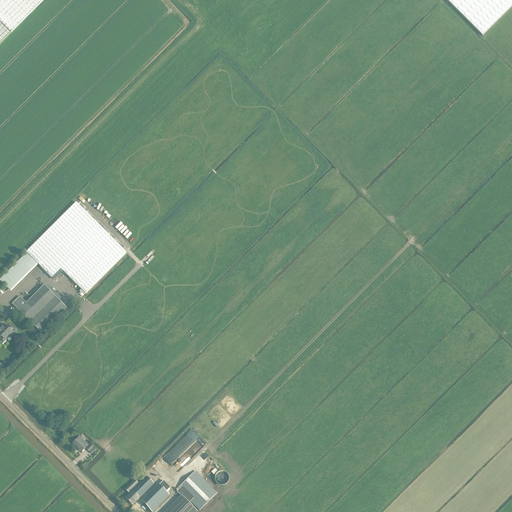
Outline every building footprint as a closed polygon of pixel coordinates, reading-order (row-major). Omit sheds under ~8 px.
[(0,0),(0,43),(10,33),(43,0),(0,0)] [(511,0),(446,0),(483,36),(511,6),(511,0)] [(61,269),(85,294),(126,253),(101,228),(76,203),(26,252),(51,278),(61,269)] [(12,304),(41,333),(66,308),(44,286),(26,303),(19,297),(12,304)] [(6,341),(13,333),(3,323),(0,326),(0,342),(3,345),(6,341)] [(81,452),(86,447),(78,439),(73,443),(81,452)] [(178,490),(176,492),(181,496),(189,503),(190,502),(199,511),(217,493),(195,471),(177,489),(178,490)] [(216,483),(217,484),(218,485),(219,485),(220,485),(222,485),(223,485),(224,485),(225,485),(226,484),(227,483),(228,482),(228,481),(229,480),(229,479),(229,478),(229,477),(228,476),(228,475),(227,474),(226,473),(225,472),(224,472),(223,471),(222,471),(220,471),(219,472),(218,472),(217,473),(216,474),(215,475),(215,476),(215,477),(215,478),(215,480),(215,481),(215,482),(216,483)] [(125,498),(132,505),(153,484),(146,477),(133,490),(130,493),(125,498)] [(134,480),(125,489),(128,493),(129,492),(130,493),(133,490),(132,489),(138,484),(137,483),(134,480)] [(141,502),(151,511),(152,511),(169,496),(158,485),(141,502)] [(181,496),(165,511),(195,511),(196,511),(189,503),(181,496)]
